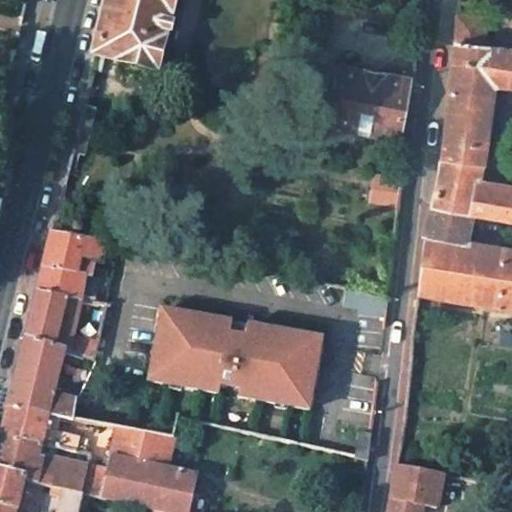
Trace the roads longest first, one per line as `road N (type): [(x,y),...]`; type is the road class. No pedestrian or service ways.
road 1 (unclassified): [(377,511),(442,0)]
road 2 (secondary): [(71,0),(0,287)]
